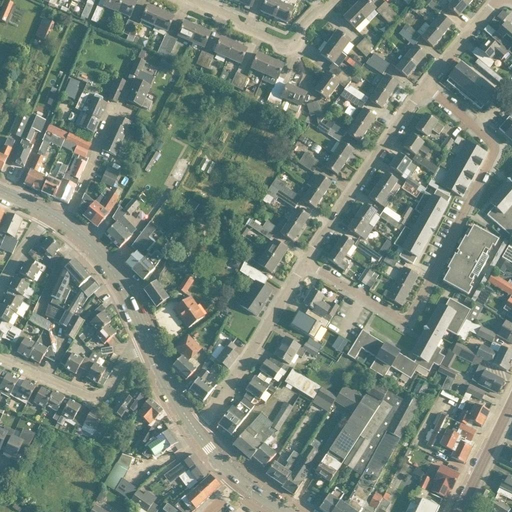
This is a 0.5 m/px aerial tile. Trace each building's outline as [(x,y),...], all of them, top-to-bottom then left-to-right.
[(106,0),(104,7),(113,11),(117,13),(121,0),(106,0)] [(136,4),(126,0),(121,0),(117,13),(130,18),(136,4)] [(251,8),(254,0),(239,0),(238,3),(251,8)] [(266,0),(261,13),(274,18),(281,0),(274,0),(274,1),(270,0),(266,0)] [(293,10),(286,6),(288,1),(287,0),(281,0),(274,18),(287,24),(293,10)] [(375,10),(371,6),(365,0),(362,0),(354,9),(365,20),(375,10)] [(447,0),(449,4),(450,6),(448,9),(451,11),(458,17),(467,7),(459,0),(447,0)] [(431,1),(427,6),(438,15),(442,11),(431,1)] [(15,5),(7,2),(0,17),(0,21),(7,24),(15,5)] [(385,3),(381,7),(395,21),(399,17),(385,3)] [(86,4),(81,17),(87,20),(92,7),(86,4)] [(148,7),(144,16),(141,21),(155,27),(161,13),(148,7)] [(376,11),(380,16),(390,26),(395,21),(381,7),(376,11)] [(103,11),(97,8),(91,21),(97,24),(103,11)] [(344,19),(355,30),(359,34),(369,24),(365,20),(354,9),(344,19)] [(503,22),(508,16),(502,12),(498,17),(503,22)] [(167,33),(170,27),(174,18),(161,13),(155,27),(167,33)] [(440,16),(430,28),(441,37),(452,25),(440,16)] [(35,37),(46,42),(54,24),(42,19),(35,37)] [(123,34),(128,36),(129,37),(134,24),(128,21),(123,34)] [(178,37),(191,43),(197,28),(184,23),(178,37)] [(495,32),(491,37),(501,46),(500,47),(507,53),(511,47),(511,29),(505,23),(497,33),(495,32)] [(129,37),(128,36),(126,42),(132,44),(134,39),(140,26),(134,24),(129,37)] [(405,32),(416,41),(420,36),(406,25),(402,30),(405,32)] [(204,49),(206,43),(210,34),(197,28),(191,43),(204,49)] [(432,48),(441,37),(430,28),(421,38),(432,48)] [(329,44),(341,53),(350,42),(337,32),(329,44)] [(166,37),(161,48),(160,48),(157,54),(162,57),(165,51),(166,52),(172,39),(166,37)] [(177,42),(172,39),(166,52),(172,54),(177,42)] [(215,53),(228,59),(234,44),(221,39),(215,53)] [(360,44),(370,53),(375,49),(365,39),(360,44)] [(494,55),(501,61),(508,53),(507,53),(500,47),(498,49),(488,40),(479,51),(490,60),(494,55)] [(241,65),(243,59),(247,50),(234,44),(228,59),(241,65)] [(320,55),(333,65),(341,53),(329,44),(320,55)] [(356,48),(366,58),(370,53),(360,44),(356,48)] [(400,54),(400,55),(416,68),(426,56),(414,46),(405,57),(400,54)] [(197,65),(202,68),(208,55),(202,53),(197,65)] [(202,68),(208,70),(214,57),(208,55),(202,68)] [(251,69),(264,75),(271,60),(258,55),(251,69)] [(361,68),(363,66),(356,61),(358,57),(351,55),(349,59),(353,61),(352,62),(355,64),(361,68)] [(368,60),(384,71),(389,65),(373,55),(370,60),(368,59),(368,60)] [(396,69),(399,72),(407,79),(416,68),(400,55),(391,65),(396,69)] [(345,56),(343,59),(345,60),(344,61),(352,67),(355,64),(352,62),(345,56)] [(479,60),(488,68),(489,69),(492,65),(483,56),(479,60)] [(134,82),(126,101),(141,107),(149,111),(152,103),(144,99),(150,87),(149,87),(153,78),(140,73),(145,63),(141,61),(137,60),(136,59),(130,74),(130,75),(128,79),(134,82)] [(157,59),(153,66),(163,73),(167,66),(157,59)] [(271,60),(264,75),(262,80),(274,85),(275,86),(284,66),(271,60)] [(382,75),(384,71),(368,60),(365,64),(382,75)] [(449,78),(446,83),(480,111),(484,106),(484,107),(495,94),(460,65),(449,78)] [(344,68),(342,71),(350,77),(352,79),(354,76),(344,68)] [(339,77),(349,84),(353,79),(352,79),(350,77),(342,71),(338,76),(339,77)] [(232,86),(236,88),(242,76),(237,74),(232,86)] [(348,85),(349,84),(339,77),(336,81),(327,74),(321,83),(333,91),(338,84),(345,89),(348,85)] [(362,79),(356,75),(352,81),(358,84),(362,79)] [(248,79),(242,76),(236,88),(242,91),(248,79)] [(385,76),(377,89),(389,98),(398,85),(385,76)] [(77,87),(79,82),(70,79),(63,96),(74,101),(78,92),(76,91),(77,88),(77,87)] [(109,100),(117,103),(126,83),(118,79),(109,100)] [(504,87),(501,91),(511,100),(511,82),(510,81),(507,84),(504,87)] [(315,91),(323,97),(326,100),(333,91),(321,83),(315,91)] [(368,99),(348,85),(345,89),(344,90),(347,92),(364,104),(368,99)] [(279,92),(274,105),(279,107),(282,101),(290,104),(288,109),(289,110),(297,90),(287,86),(283,94),(279,92)] [(267,102),(274,105),(279,92),(273,89),(267,102)] [(369,101),(373,104),(381,109),(389,98),(377,89),(369,101)] [(297,113),(300,107),(301,107),(306,94),(297,90),(289,110),(297,113)] [(347,92),(343,98),(349,102),(358,107),(361,109),(364,104),(347,92)] [(100,120),(106,105),(101,103),(103,99),(102,98),(96,95),(95,96),(93,99),(82,94),(75,109),(82,113),(83,112),(100,120)] [(313,104),(316,116),(318,126),(323,118),(322,114),(323,114),(319,102),(313,104)] [(311,117),(316,116),(313,104),(307,106),(311,117)] [(363,110),(358,107),(350,119),(355,122),(367,131),(376,118),(363,110)] [(64,112),(62,120),(68,122),(71,114),(64,112)] [(83,112),(82,113),(81,115),(84,117),(79,127),(76,126),(93,134),(100,120),(83,112)] [(18,114),(9,134),(22,139),(30,119),(18,114)] [(22,139),(22,140),(20,145),(12,164),(23,168),(31,150),(32,148),(28,146),(29,143),(30,143),(35,132),(39,133),(45,120),(32,115),(30,119),(22,139)] [(425,115),(415,130),(424,135),(427,137),(431,131),(432,130),(439,135),(444,128),(425,115)] [(102,151),(115,157),(127,130),(130,123),(119,117),(115,125),(114,125),(102,151)] [(510,140),(511,141),(511,140),(511,119),(509,117),(499,129),(506,135),(505,136),(506,136),(507,135),(509,137),(508,138),(511,140),(510,140)] [(328,121),(325,126),(331,130),(330,131),(342,138),(346,132),(328,121)] [(359,142),(367,131),(355,122),(347,134),(359,142)] [(48,126),(45,132),(46,132),(63,140),(65,141),(69,142),(70,143),(77,146),(88,151),(91,146),(88,145),(72,137),(48,126)] [(327,135),(339,143),(342,138),(330,131),(327,135)] [(42,141),(42,142),(43,142),(49,145),(50,143),(61,148),(62,147),(65,141),(63,140),(46,132),(42,141)] [(423,144),(419,142),(411,136),(403,148),(415,156),(419,151),(426,156),(430,150),(422,145),(423,144)] [(2,151),(0,150),(0,171),(1,172),(15,141),(8,138),(2,151)] [(447,138),(441,146),(438,150),(445,155),(454,142),(447,138)] [(341,143),(333,156),(345,164),(353,151),(341,143)] [(484,156),(485,156),(486,154),(466,143),(459,156),(479,167),(479,166),(481,162),(481,163),(482,162),(481,162),(482,160),(482,159),(483,159),(483,158),(484,156)] [(74,167),(76,168),(72,177),(65,174),(54,198),(68,205),(88,160),(85,158),(88,151),(77,146),(73,154),(78,156),(74,167)] [(324,165),(305,153),(302,158),(316,168),(320,171),(324,165)] [(398,155),(390,168),(398,173),(402,176),(401,177),(406,181),(408,178),(411,173),(412,174),(417,168),(406,161),(398,155)] [(28,176),(24,185),(39,192),(43,183),(46,177),(37,174),(43,159),(37,156),(30,171),(30,170),(28,176)] [(337,176),(345,164),(333,156),(325,168),(337,176)] [(479,167),(459,156),(451,170),(471,181),(473,177),(474,176),(473,176),(474,175),(474,173),(475,174),(475,173),(475,172),(476,170),(477,170),(478,167),(479,167)] [(313,173),(316,168),(302,158),(298,164),(313,173)] [(420,166),(434,175),(437,169),(424,160),(420,166)] [(54,198),(65,174),(67,167),(62,165),(54,181),(48,178),(41,193),(54,198)] [(139,168),(125,195),(136,201),(151,174),(139,168)] [(471,181),(451,170),(440,188),(434,184),(435,182),(431,180),(428,186),(436,190),(438,192),(448,197),(451,192),(461,198),(462,196),(463,196),(463,195),(465,191),(466,191),(465,191),(466,189),(466,188),(467,188),(467,187),(468,184),(469,184),(470,181),(471,182),(471,181)] [(104,177),(115,182),(118,176),(106,171),(104,177)] [(377,187),(388,195),(397,182),(385,174),(377,187)] [(310,189),(322,197),(331,184),(319,176),(310,189)] [(112,188),(115,182),(104,177),(101,183),(112,188)] [(406,181),(405,183),(416,191),(419,186),(409,179),(408,178),(406,181)] [(270,187),(297,205),(301,199),(285,188),(286,185),(276,179),(270,187)] [(511,179),(510,182),(508,185),(507,185),(502,191),(503,192),(498,197),(498,196),(495,199),(499,202),(495,207),(494,207),(487,216),(496,224),(511,237),(511,234),(511,179)] [(405,183),(401,189),(416,199),(420,193),(416,191),(405,183)] [(276,201),(277,198),(294,209),(297,205),(270,187),(266,194),(276,201)] [(385,208),(386,208),(393,198),(388,195),(377,187),(369,199),(380,207),(384,209),(385,208)] [(315,209),(322,197),(310,189),(303,201),(315,209)] [(84,194),(77,210),(84,215),(83,217),(91,224),(95,219),(99,213),(97,212),(99,210),(106,199),(110,193),(105,190),(91,207),(82,200),(85,195),(84,194)] [(399,257),(413,265),(450,198),(448,197),(438,192),(436,190),(432,197),(424,193),(415,211),(422,215),(413,233),(405,228),(393,245),(403,251),(399,257)] [(91,224),(97,228),(109,214),(108,214),(119,198),(110,193),(106,199),(99,210),(97,212),(99,213),(95,219),(91,224)] [(139,206),(133,200),(124,210),(130,216),(139,206)] [(376,213),(373,211),(364,205),(356,218),(367,226),(376,213)] [(112,228),(105,235),(119,249),(126,242),(131,237),(130,236),(133,234),(135,232),(122,218),(125,215),(119,208),(113,219),(115,221),(117,223),(112,228)] [(384,209),(382,213),(399,224),(402,219),(401,218),(386,208),(385,208),(384,209)] [(297,209),(288,222),(300,230),(301,229),(303,230),(306,226),(305,224),(309,218),(297,209)] [(379,218),(401,233),(404,228),(399,224),(382,213),(379,218)] [(203,214),(200,219),(212,228),(216,223),(203,214)] [(7,215),(3,224),(0,230),(0,231),(6,234),(0,248),(0,249),(12,255),(18,242),(12,239),(13,237),(14,238),(22,221),(7,215)] [(360,238),(367,226),(356,218),(348,230),(360,238)] [(251,221),(248,226),(269,240),(272,235),(262,228),(251,221)] [(132,256),(125,263),(132,271),(148,253),(157,242),(149,236),(157,227),(150,222),(132,246),(137,251),(132,256)] [(262,228),(272,235),(275,237),(279,231),(266,222),(262,228)] [(300,230),(288,222),(280,234),(292,242),(297,236),(299,236),(302,232),(300,230)] [(449,271),(443,282),(453,288),(467,296),(472,288),(469,287),(472,282),(475,277),(477,279),(485,264),(488,258),(486,257),(488,252),(489,253),(492,247),(494,248),(498,241),(484,233),(473,227),(467,239),(465,237),(457,251),(456,251),(459,253),(457,256),(454,255),(454,256),(447,270),(449,271)] [(353,244),(351,243),(343,237),(335,249),(345,256),(353,244)] [(48,238),(40,248),(46,253),(52,258),(50,261),(52,262),(48,267),(52,271),(55,266),(54,265),(55,263),(62,256),(58,252),(61,249),(48,238)] [(143,281),(150,274),(154,270),(154,269),(171,246),(162,240),(151,256),(150,255),(148,253),(132,271),(143,281)] [(387,240),(378,254),(383,257),(392,244),(387,240)] [(273,241),(265,253),(279,263),(287,251),(273,241)] [(354,246),(370,257),(374,252),(357,241),(354,246)] [(33,248),(28,254),(32,258),(37,252),(33,248)] [(345,256),(335,249),(327,260),(345,272),(349,266),(342,261),(345,256)] [(262,274),(265,270),(271,274),(279,263),(265,253),(257,264),(248,258),(245,263),(261,274),(262,274)] [(397,261),(387,255),(383,262),(394,268),(397,261)] [(509,264),(500,258),(494,269),(504,274),(509,264)] [(74,261),(67,267),(62,271),(51,298),(45,316),(60,323),(61,323),(66,313),(69,308),(64,306),(69,291),(73,292),(77,295),(79,291),(92,279),(74,261)] [(46,268),(44,267),(35,262),(32,267),(25,263),(19,274),(24,277),(33,282),(39,271),(43,273),(46,268)] [(261,274),(245,263),(239,272),(254,282),(239,306),(248,311),(256,317),(260,311),(261,310),(260,309),(260,308),(270,292),(263,287),(268,279),(261,274)] [(156,283),(153,286),(144,292),(156,308),(168,300),(159,288),(162,277),(167,269),(163,266),(157,275),(156,283)] [(403,268),(395,283),(410,291),(418,276),(403,268)] [(366,286),(371,277),(373,274),(366,269),(358,281),(366,286)] [(492,274),(487,282),(506,293),(511,296),(511,286),(510,285),(508,284),(501,280),(492,274)] [(34,283),(33,282),(24,277),(22,282),(15,278),(8,289),(17,294),(29,300),(35,290),(31,288),(34,283)] [(193,282),(186,277),(177,290),(185,295),(193,282)] [(67,312),(66,313),(72,315),(78,306),(82,308),(87,299),(92,295),(100,288),(92,279),(79,291),(77,295),(69,308),(67,312)] [(383,296),(387,298),(401,306),(410,291),(395,283),(390,293),(386,291),(383,296)] [(312,291),(304,304),(315,310),(313,313),(315,314),(329,322),(339,307),(332,303),(329,308),(320,303),(323,297),(312,291)] [(2,306),(14,313),(16,314),(22,318),(28,307),(25,305),(27,300),(29,301),(29,300),(17,294),(15,299),(8,296),(2,306)] [(510,299),(503,310),(511,315),(511,296),(510,299)] [(478,298),(475,304),(482,308),(483,307),(485,302),(486,302),(478,298)] [(188,299),(174,309),(189,329),(204,317),(196,306),(194,308),(188,299)] [(439,340),(440,338),(441,336),(444,329),(456,336),(457,335),(462,326),(470,311),(451,300),(449,299),(444,309),(441,315),(436,312),(434,316),(436,316),(433,322),(431,321),(427,329),(426,331),(425,333),(425,332),(423,336),(421,340),(422,341),(419,346),(418,346),(416,349),(421,352),(418,358),(417,357),(414,363),(406,359),(398,372),(410,379),(418,366),(429,372),(433,364),(439,367),(442,362),(444,358),(439,355),(441,351),(435,347),(439,340)] [(8,324),(14,313),(2,306),(0,305),(0,306),(0,319),(2,321),(0,325),(0,326),(10,332),(12,327),(8,324)] [(299,313),(291,326),(308,336),(314,339),(312,338),(319,326),(325,330),(329,323),(329,322),(315,314),(313,313),(308,310),(304,316),(304,317),(299,313)] [(470,312),(466,320),(473,324),(478,316),(470,312)] [(107,325),(108,325),(111,322),(102,313),(96,318),(92,314),(84,322),(88,326),(90,324),(98,333),(107,325)] [(75,317),(64,336),(73,341),(73,340),(84,322),(75,317)] [(466,320),(461,328),(469,332),(492,343),(496,335),(473,324),(466,320)] [(511,325),(506,322),(497,336),(509,343),(510,341),(511,342),(511,325)] [(116,334),(108,325),(107,325),(98,333),(95,335),(104,345),(116,334)] [(15,345),(16,343),(19,337),(9,332),(10,332),(0,326),(0,341),(1,339),(6,340),(15,345)] [(461,328),(456,338),(464,342),(469,332),(461,328)] [(363,330),(347,356),(354,360),(361,349),(368,354),(377,341),(369,336),(370,336),(369,335),(368,337),(366,335),(366,334),(364,332),(363,331),(363,330)] [(82,341),(86,338),(80,331),(76,335),(82,341)] [(16,343),(21,346),(24,339),(25,340),(27,336),(21,333),(19,337),(16,343)] [(188,362),(199,350),(200,349),(188,336),(175,349),(182,356),(172,368),(186,381),(193,373),(196,370),(188,362)] [(278,350),(274,356),(289,365),(295,355),(302,359),(306,352),(314,357),(318,351),(317,350),(316,350),(309,346),(307,344),(306,344),(302,349),(299,347),(300,347),(294,343),(285,338),(285,339),(286,339),(279,350),(278,350)] [(29,358),(36,346),(25,340),(24,339),(21,346),(17,353),(28,359),(29,358)] [(215,359),(213,363),(221,369),(223,366),(228,370),(238,358),(231,353),(235,347),(227,341),(225,340),(221,346),(225,349),(216,361),(215,359)] [(309,340),(307,344),(309,346),(316,350),(317,350),(318,351),(320,347),(309,340)] [(384,345),(377,341),(368,354),(376,359),(370,370),(377,374),(393,348),(392,348),(391,349),(390,348),(390,349),(388,347),(387,348),(384,347),(385,345),(384,345)] [(456,345),(451,354),(456,356),(478,367),(479,366),(482,360),(491,365),(497,368),(506,372),(511,364),(511,360),(511,353),(506,350),(500,347),(497,354),(481,346),(480,348),(478,350),(477,353),(472,351),(457,343),(456,345)] [(36,346),(29,358),(39,364),(43,357),(48,360),(53,352),(52,346),(49,347),(47,350),(36,344),(36,346)] [(393,348),(377,374),(384,378),(390,367),(398,372),(406,359),(399,354),(398,353),(397,355),(395,353),(396,352),(393,350),(392,349),(393,348)] [(65,355),(60,364),(65,367),(64,368),(75,375),(79,368),(85,371),(91,361),(85,357),(83,360),(72,354),(67,351),(65,355)] [(111,373),(105,370),(95,365),(99,358),(106,357),(105,355),(102,356),(102,353),(101,353),(94,355),(85,371),(89,374),(86,378),(98,384),(103,387),(111,373)] [(109,361),(115,364),(119,357),(113,354),(109,361)] [(198,379),(189,391),(195,396),(203,402),(213,390),(207,385),(203,382),(209,375),(205,371),(212,363),(207,359),(202,369),(203,370),(197,378),(198,379)] [(255,376),(255,377),(264,383),(268,377),(273,380),(281,369),(283,365),(279,363),(276,368),(266,361),(259,371),(261,372),(257,378),(255,376)] [(447,377),(441,390),(447,393),(457,374),(440,366),(437,373),(447,377)] [(503,381),(494,377),(485,372),(486,369),(479,366),(478,367),(471,381),(497,394),(503,381)] [(320,388),(308,381),(292,370),(285,382),(287,384),(293,387),(301,392),(313,400),(320,388)] [(9,396),(10,396),(15,386),(18,380),(7,374),(3,381),(0,379),(0,394),(8,398),(9,396)] [(269,386),(265,384),(262,388),(252,381),(245,391),(247,392),(243,398),(244,398),(244,399),(250,403),(255,397),(260,400),(266,391),(267,389),(273,394),(276,391),(269,386)] [(419,381),(412,395),(420,400),(428,386),(419,381)] [(17,396),(28,402),(33,393),(35,388),(24,382),(20,389),(15,386),(10,396),(15,399),(17,396)] [(360,438),(336,476),(342,480),(349,469),(358,475),(356,479),(360,481),(403,401),(387,392),(371,383),(365,393),(363,397),(379,406),(360,438)] [(359,394),(344,385),(334,402),(350,411),(359,394)] [(467,392),(481,399),(484,393),(470,386),(467,392)] [(327,413),(337,397),(321,388),(312,403),(327,413)] [(44,409),(46,406),(52,395),(41,389),(37,396),(33,393),(28,402),(27,404),(32,406),(34,403),(44,409)] [(435,390),(433,395),(446,401),(448,397),(435,390)] [(127,414),(129,410),(130,410),(135,414),(145,399),(134,391),(134,392),(135,393),(131,399),(122,393),(114,405),(116,406),(112,412),(120,418),(124,412),(127,414)] [(57,424),(60,418),(62,415),(66,408),(61,405),(65,398),(53,392),(52,395),(46,406),(57,412),(53,418),(58,421),(57,424)] [(359,511),(370,495),(399,439),(420,403),(406,396),(403,401),(360,481),(351,495),(352,495),(347,504),(341,500),(332,511),(359,511)] [(330,483),(359,437),(360,438),(379,406),(363,397),(315,474),(330,483)] [(235,410),(232,407),(218,425),(231,436),(254,407),(250,403),(244,399),(240,403),(235,410)] [(155,420),(156,419),(162,412),(149,400),(142,407),(141,409),(137,414),(149,425),(154,420),(155,420)] [(477,415),(486,419),(489,412),(463,400),(459,409),(466,413),(467,412),(476,417),(477,415)] [(64,420),(66,417),(72,421),(72,422),(77,425),(83,415),(78,412),(81,407),(70,401),(66,408),(62,415),(60,418),(57,424),(54,428),(58,431),(61,426),(62,427),(64,422),(64,420)] [(237,441),(233,446),(250,460),(252,458),(270,437),(272,435),(273,434),(276,431),(277,432),(288,414),(292,408),(284,403),(281,408),(272,424),(261,414),(260,415),(240,438),(237,441)] [(467,421),(472,423),(481,428),(486,419),(477,415),(476,417),(467,412),(466,413),(459,409),(456,415),(460,417),(458,421),(465,425),(467,421)] [(106,428),(99,424),(103,417),(92,411),(88,417),(83,415),(77,425),(82,428),(84,425),(94,431),(92,434),(100,438),(106,428)] [(426,446),(438,452),(443,454),(444,451),(452,455),(451,458),(464,464),(474,444),(470,442),(475,432),(441,415),(439,418),(438,418),(436,422),(435,421),(433,425),(435,426),(426,446)] [(0,449),(2,445),(7,447),(11,437),(14,431),(5,427),(3,431),(0,430),(0,449)] [(147,427),(139,441),(146,445),(154,431),(147,427)] [(12,437),(11,437),(7,447),(4,455),(15,460),(18,453),(23,455),(35,434),(23,429),(19,440),(12,437)] [(147,447),(142,455),(147,458),(160,450),(163,453),(166,451),(167,452),(169,453),(170,453),(171,453),(172,452),(174,454),(181,449),(177,444),(178,444),(169,430),(160,436),(158,438),(154,431),(146,445),(147,447)] [(31,447),(39,451),(47,436),(39,432),(31,447)] [(252,458),(264,468),(276,455),(267,447),(273,439),(270,437),(252,458)] [(302,483),(301,482),(312,465),(309,463),(317,452),(309,447),(302,458),(282,488),(293,496),(302,483)] [(37,453),(32,451),(22,470),(27,473),(37,453)] [(288,464),(283,471),(273,465),(266,475),(282,486),(295,467),(302,457),(293,452),(286,462),(288,464)] [(133,458),(122,455),(116,464),(129,468),(133,458)] [(199,462),(194,455),(164,476),(170,484),(179,478),(199,462)] [(188,490),(201,481),(209,475),(199,462),(179,478),(188,490)] [(431,492),(436,494),(445,498),(449,489),(452,490),(456,481),(455,481),(457,476),(458,477),(459,475),(440,467),(433,482),(435,483),(431,492)] [(418,469),(415,476),(422,479),(425,473),(418,469)] [(424,476),(418,488),(425,491),(430,480),(424,476)] [(511,477),(509,476),(506,484),(503,483),(504,482),(503,482),(498,494),(511,500),(511,477)] [(210,477),(193,493),(203,503),(219,488),(219,486),(210,477)] [(122,481),(116,492),(130,502),(137,492),(122,481)] [(325,501),(319,509),(323,511),(332,511),(341,500),(347,504),(352,495),(351,495),(346,491),(344,494),(339,491),(335,488),(330,496),(329,495),(325,501)] [(417,488),(405,511),(435,511),(438,508),(429,504),(423,502),(428,493),(425,491),(418,488),(417,488)] [(483,490),(477,502),(484,505),(490,493),(483,490)] [(359,511),(374,511),(377,509),(384,495),(377,491),(374,497),(370,495),(359,511)] [(137,492),(130,502),(140,509),(143,511),(157,511),(160,508),(156,506),(154,509),(151,507),(153,504),(153,503),(143,496),(137,492)] [(176,506),(181,511),(193,511),(203,503),(193,493),(186,499),(185,497),(176,506)] [(384,511),(382,510),(390,495),(385,493),(384,495),(377,509),(374,511),(384,511)] [(489,507),(496,511),(509,511),(511,509),(494,499),(489,507)]
